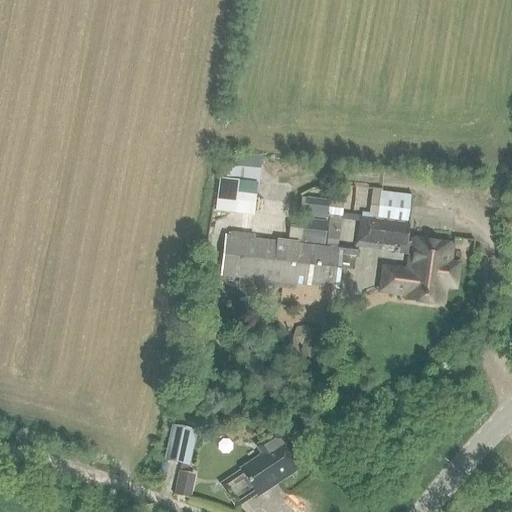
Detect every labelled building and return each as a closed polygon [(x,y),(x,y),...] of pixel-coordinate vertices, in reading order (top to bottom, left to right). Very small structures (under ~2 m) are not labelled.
[(218,178),(257,180),(259,154),(220,151),(218,178)] [(236,212),(239,180),(217,178),(214,210),(236,212)] [(409,219),(410,192),(373,190),(372,217),(409,219)] [(302,217),(326,220),(328,205),(329,202),(304,199),(302,217)] [(404,243),(407,223),(362,216),(358,243),(396,248),(396,252),(410,254),(412,244),(404,243)] [(300,238),(324,241),(326,222),(302,219),(300,238)] [(339,249),(337,249),(226,236),(221,276),(335,289),(339,249)] [(407,272),(385,268),(382,291),(407,294),(406,300),(442,305),(444,291),(457,292),(461,263),(451,262),(454,246),(412,240),(412,244),(410,254),(407,272)] [(185,429),(170,426),(163,462),(179,465),(173,496),(190,500),(195,476),(186,474),(187,467),(189,467),(197,426),(196,426),(196,427),(195,427),(195,426),(192,426),(191,428),(185,426),(185,429)] [(277,482),(278,484),(297,471),(299,460),(284,438),(273,436),(256,447),(262,456),(240,471),(241,473),(222,486),(236,508),(255,495),(256,496),(277,482)]
